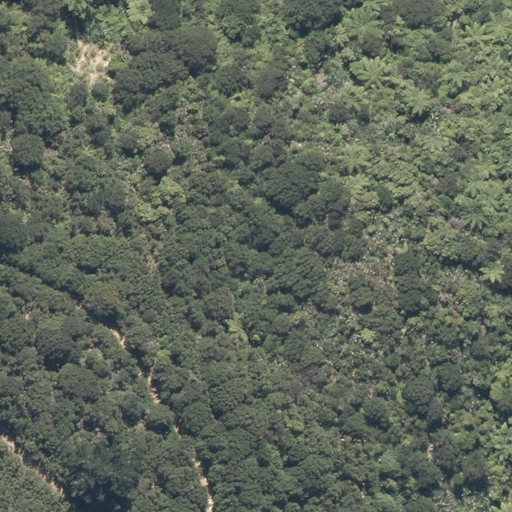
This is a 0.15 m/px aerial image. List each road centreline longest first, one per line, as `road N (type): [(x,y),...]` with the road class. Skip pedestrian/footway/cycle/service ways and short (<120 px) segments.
road 1 (track): [(205,511),(204,461),(141,369),(67,299),(0,253)]
road 2 (track): [(0,427),(92,511)]
